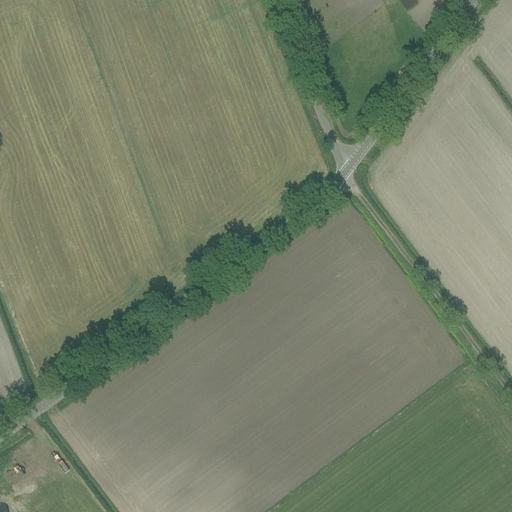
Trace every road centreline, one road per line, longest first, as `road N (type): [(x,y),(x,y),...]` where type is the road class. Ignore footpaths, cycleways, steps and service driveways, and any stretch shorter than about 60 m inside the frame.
road 1 (unclassified): [(0,434),(320,204),(343,179)]
road 2 (track): [(343,179),(511,396)]
road 3 (unclassified): [(343,179),(475,0)]
road 4 (unclassified): [(343,179),(272,0)]
